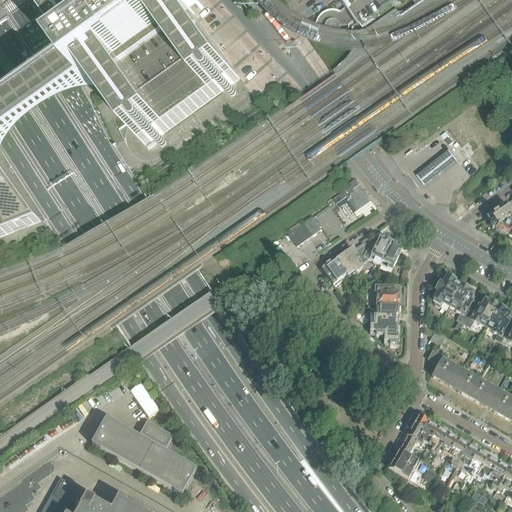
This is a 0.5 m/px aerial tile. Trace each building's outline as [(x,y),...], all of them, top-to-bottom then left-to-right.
[(77,0),(74,0),(40,0),(82,59),(76,64),(0,118),(0,239),(15,234),(20,232),(42,223),(0,164),(0,155),(93,88),(100,83),(146,148),(155,141),(158,146),(160,148),(162,148),(163,148),(165,147),(166,145),(166,143),(165,141),(162,137),(170,131),(216,97),(225,91),(229,96),(230,97),(232,98),(234,97),(235,96),(236,95),(236,93),(235,91),(232,86),(241,80),(209,35),(195,16),(204,9),(198,0),(77,0)] [(343,0),(340,2),(345,10),(340,13),(336,12),(333,11),(329,12),(326,13),(322,14),(320,17),(318,20),(316,23),(315,27),(316,30),(316,34),(318,37),(320,40),(323,42),(326,44),(330,45),(334,45),(337,44),(341,42),(344,40),(346,37),(348,34),(349,31),(349,27),(349,26),(354,22),(359,29),(400,0),(408,0),(412,6),(420,0),(343,0)] [(299,102),(335,77),(333,76),(297,100),(299,102)] [(304,110),(305,111),(340,86),(340,85),(304,110)] [(310,119),(316,126),(351,101),(346,94),(310,119)] [(332,150),(337,157),(372,132),(367,125),(332,150)] [(380,143),(378,140),(342,165),(344,168),(380,143)] [(455,162),(446,150),(411,175),(421,188),(455,162)] [(368,201),(355,182),(340,192),(353,212),(368,201)] [(375,208),(369,201),(352,213),(357,221),(375,208)] [(495,230),(511,218),(511,215),(506,206),(487,220),(491,225),(490,226),(492,229),(495,230)] [(318,230),(308,217),(301,222),(300,223),(301,224),(285,236),(293,248),(318,230)] [(511,218),(495,230),(494,231),(508,239),(509,239),(511,233),(511,218)] [(384,241),(383,242),(379,240),(371,258),(368,257),(363,246),(354,253),(361,267),(369,262),(380,268),(391,245),(384,241)] [(401,254),(400,249),(391,245),(380,268),(391,273),(401,254)] [(361,267),(354,253),(354,252),(343,259),(340,259),(335,262),(346,278),(349,282),(363,272),(361,268),(361,267)] [(333,288),(346,278),(335,262),(322,271),(333,288)] [(450,279),(448,280),(447,279),(444,284),(441,283),(436,292),(438,293),(435,299),(436,302),(437,302),(435,305),(435,308),(439,310),(442,305),(450,309),(461,288),(454,284),(453,283),(453,281),(450,279)] [(400,308),(400,289),(375,288),(374,308),(400,308)] [(469,292),(467,289),(464,288),(462,288),(461,288),(450,309),(457,313),(456,314),(461,316),(458,321),(465,324),(470,314),(467,312),(473,301),(471,300),(473,295),(469,293),(469,292)] [(490,304),(490,305),(486,302),(483,307),(480,305),(474,316),(470,314),(465,324),(471,328),(473,324),(478,326),(479,325),(486,330),(499,307),(492,304),(490,304)] [(360,307),(356,314),(361,317),(365,310),(360,307)] [(506,313),(505,311),(499,307),(486,330),(493,333),(492,334),(497,337),(495,342),(501,345),(507,335),(503,333),(509,322),(507,321),(510,316),(505,314),(506,313)] [(400,318),(400,309),(376,308),(376,318),(371,318),(370,334),(376,335),(376,339),(384,339),(384,344),(390,345),(389,349),(398,349),(399,328),(397,328),(397,323),(395,323),(396,317),(400,318)] [(363,318),(358,323),(363,328),(368,323),(363,318)] [(441,348),(445,340),(435,334),(431,342),(441,348)] [(511,334),(510,337),(507,335),(501,345),(507,349),(510,345),(511,345),(511,334)] [(132,356),(128,349),(123,353),(127,359),(132,356)] [(469,400),(479,382),(443,362),(444,359),(441,357),(437,355),(433,352),(428,361),(439,368),(433,379),(469,400)] [(511,407),(511,401),(499,393),(479,382),(469,400),(505,420),(511,407)] [(130,394),(149,420),(159,413),(140,386),(130,394)] [(409,459),(416,447),(429,425),(429,424),(426,423),(426,422),(419,418),(419,419),(419,418),(399,453),(409,459)] [(150,426),(147,424),(140,436),(144,438),(142,441),(110,422),(109,423),(106,421),(92,446),(95,448),(178,496),(179,496),(182,498),(196,472),(193,470),(161,452),(163,449),(166,451),(173,439),(170,437),(170,436),(150,425),(150,426)] [(428,449),(439,431),(429,425),(416,447),(421,450),(423,446),(428,449)] [(449,436),(447,435),(439,431),(428,449),(433,452),(431,455),(437,458),(449,436)] [(459,442),(451,437),(449,436),(437,458),(442,461),(444,457),(449,460),(459,442)] [(469,448),(467,447),(459,442),(449,460),(454,463),(452,467),(457,470),(469,448)] [(479,454),(471,449),(469,448),(457,470),(467,475),(469,472),(479,454)] [(418,465),(409,459),(399,453),(389,471),(409,482),(418,465)] [(489,459),(488,458),(479,454),(469,472),(474,475),(472,478),(477,481),(489,459)] [(500,465),(490,459),(489,459),(477,481),(486,486),(489,483),(500,465)] [(510,471),(508,470),(500,465),(489,483),(495,486),(492,490),(497,493),(510,471)] [(511,490),(511,472),(510,471),(497,493),(503,496),(505,492),(510,495),(511,490)] [(432,487),(437,478),(430,473),(424,482),(432,487)] [(61,481),(42,511),(139,511),(118,500),(111,511),(108,511),(95,504),(90,501),(92,498),(61,481)] [(475,509),(480,511),(481,511),(484,507),(483,507),(486,502),(481,498),(475,509)]
